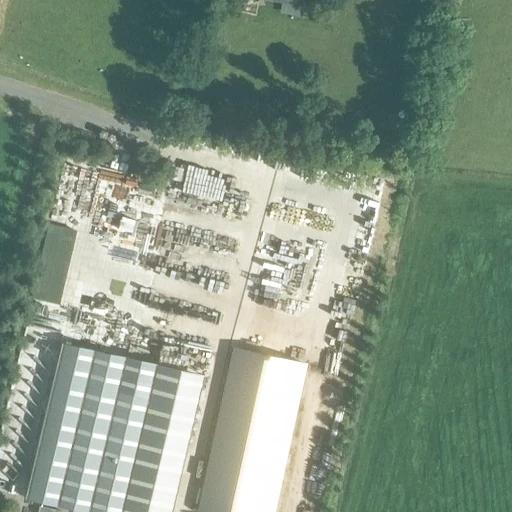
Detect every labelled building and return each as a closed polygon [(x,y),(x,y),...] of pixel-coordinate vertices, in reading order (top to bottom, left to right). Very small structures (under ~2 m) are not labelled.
[(368,60),(383,62),(387,30),(380,29),(378,43),(370,42),(368,60)] [(309,104),(382,110),(384,83),(312,77),(309,104)] [(297,271),(300,257),(269,249),(265,263),(297,271)] [(125,358),(62,344),(26,498),(85,511),(122,511),(149,399),(118,392),(125,358)] [(228,396),(213,464),(199,460),(195,478),(210,481),(202,511),(268,511),(301,362),(239,348),(235,365),(229,364),(223,394),(228,396)] [(125,358),(118,392),(149,399),(122,511),(171,511),(195,407),(202,375),(125,358)]
